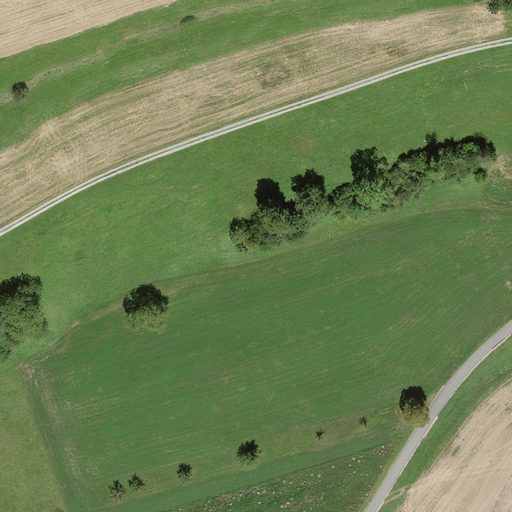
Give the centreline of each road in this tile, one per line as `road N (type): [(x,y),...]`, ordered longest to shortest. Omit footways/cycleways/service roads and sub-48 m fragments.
road 1 (track): [(511,41),(436,56),(154,154),(0,232)]
road 2 (unclassified): [(511,323),(443,392),(368,511)]
